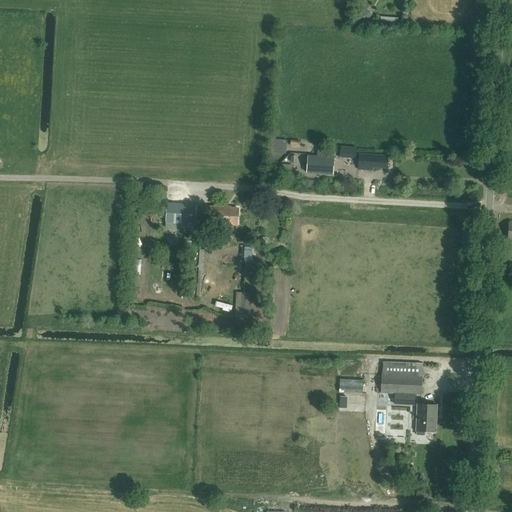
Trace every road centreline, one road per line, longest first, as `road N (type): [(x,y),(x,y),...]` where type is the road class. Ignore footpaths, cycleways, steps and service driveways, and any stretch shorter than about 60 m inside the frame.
road 1 (unclassified): [(471,511),(501,0)]
road 2 (track): [(0,176),(488,207)]
road 3 (track): [(471,507),(0,481)]
road 4 (track): [(374,357),(0,341)]
road 5 (track): [(5,482),(31,327)]
road 6 (track): [(193,349),(187,492)]
